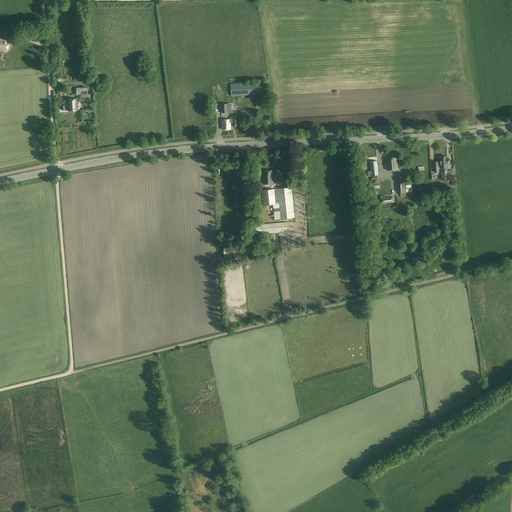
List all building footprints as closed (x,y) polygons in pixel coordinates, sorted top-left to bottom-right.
[(0,39),(0,50),(7,52),(9,41),(0,39)] [(230,84),(231,96),(262,95),(261,82),(230,84)] [(87,87),(76,88),(76,95),(88,95),(87,87)] [(62,110),(67,110),(67,111),(77,110),(77,99),(67,99),(67,104),(64,104),(64,105),(61,105),(62,110)] [(241,111),(241,119),(256,118),(256,110),(241,111)] [(222,130),(231,129),(230,123),(233,123),(234,126),(237,126),(237,116),(233,116),(233,119),(222,120),(222,130)] [(447,164),(447,156),(444,156),(444,155),(441,155),(441,157),(440,157),(441,163),(438,163),(438,162),(434,162),(434,172),(439,172),(438,167),(441,167),(441,168),(445,168),(445,164),(447,164)] [(397,156),(386,158),(388,170),(398,169),(397,156)] [(377,161),(370,162),(371,176),(378,175),(377,161)] [(275,173),(273,173),(273,171),(264,171),(264,185),(273,184),(273,177),(274,177),(275,180),(278,180),(278,178),(281,178),(281,170),(275,170),(275,173)] [(405,176),(397,176),(399,193),(407,192),(405,176)] [(291,188),(278,189),(281,219),(294,217),(291,188)] [(274,189),(262,191),(264,205),(275,204),(274,189)] [(287,231),(286,223),(251,226),(252,234),(287,231)] [(224,257),(241,257),(240,247),(224,247),(224,257)]
